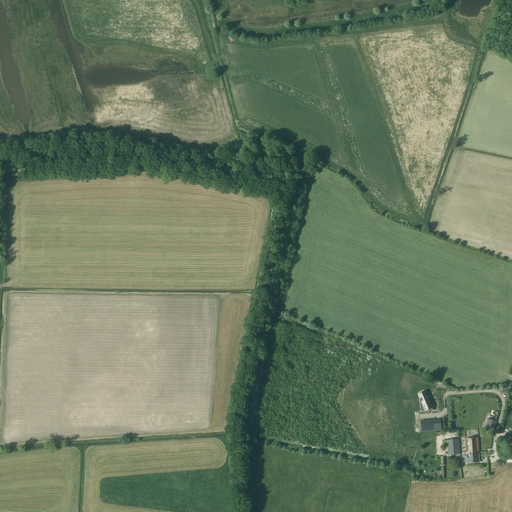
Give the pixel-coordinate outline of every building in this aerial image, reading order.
[(425,391),(418,394),(426,411),(429,411),(433,410),(425,391)] [(496,421),(488,418),(485,427),(494,429),(496,421)] [(436,420),(421,422),(422,432),(441,430),(441,426),(441,420),(436,420)] [(476,427),(475,420),(442,423),(443,430),(476,427)] [(467,454),(479,454),(478,437),(465,438),(466,452),(467,454)] [(447,440),(448,455),(460,454),(459,439),(447,440)] [(479,454),(467,454),(467,463),(479,462),(479,454)]
